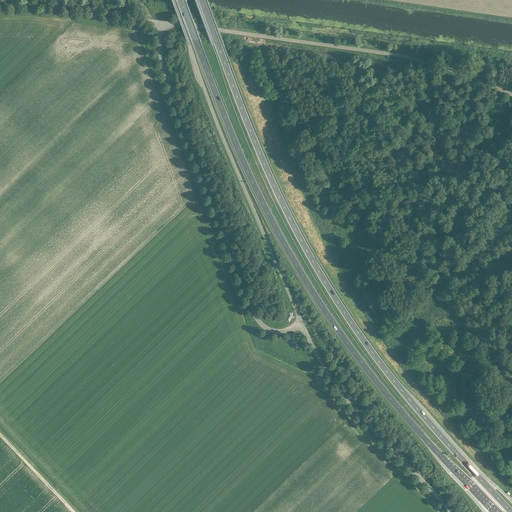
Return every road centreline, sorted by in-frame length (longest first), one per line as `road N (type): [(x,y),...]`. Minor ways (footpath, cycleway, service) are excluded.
road 1 (trunk): [(180,0),(241,157),(307,285),(396,406),(494,511)]
road 2 (trunk): [(511,511),(410,401),(337,303),(259,153),(201,0)]
road 3 (unclassified): [(301,323),(274,332),(253,314),(161,64),(159,22)]
road 4 (unclassified): [(159,22),(403,56),(511,94)]
road 5 (unclassified): [(301,323),(173,0)]
road 6 (unclassified): [(449,511),(337,389),(301,323)]
